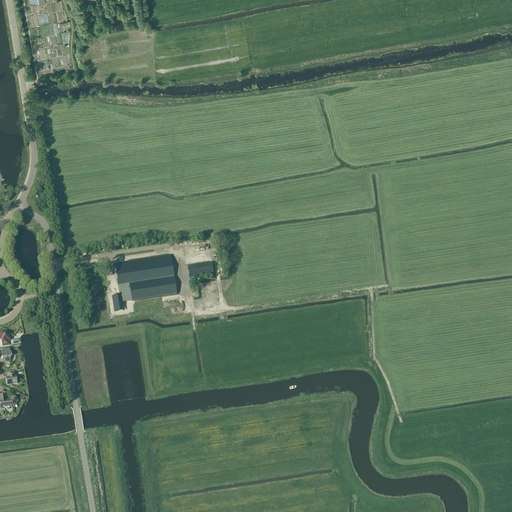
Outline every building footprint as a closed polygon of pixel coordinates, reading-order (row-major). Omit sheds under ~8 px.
[(126,297),(125,289),(174,281),(171,255),(115,264),(120,296),(112,297),(114,308),(123,307),(122,298),(126,297)] [(214,274),(212,263),(187,267),(189,277),(214,274)] [(8,335),(4,333),(0,333),(0,340),(1,340),(1,341),(2,347),(9,345),(8,335)] [(10,357),(12,356),(10,353),(10,349),(8,350),(8,349),(2,350),(1,358),(2,358),(2,362),(9,363),(9,365),(10,357)] [(12,384),(17,384),(16,376),(15,377),(14,372),(8,373),(8,378),(6,378),(7,385),(9,385),(12,384)] [(12,397),(9,400),(6,401),(5,395),(0,395),(0,405),(1,409),(5,408),(5,409),(6,410),(7,410),(8,409),(9,408),(13,407),(18,401),(17,400),(17,399),(16,398),(15,398),(14,398),(12,397)]
